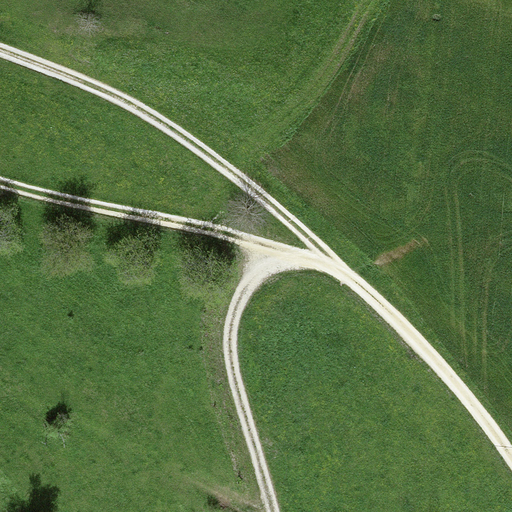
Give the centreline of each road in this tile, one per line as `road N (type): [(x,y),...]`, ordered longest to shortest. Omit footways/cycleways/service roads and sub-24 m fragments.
road 1 (track): [(511,462),(470,401),(392,319),(256,195),(154,118),(0,51)]
road 2 (track): [(337,267),(289,254),(257,273),(239,305),(233,377),(273,511)]
road 3 (track): [(289,254),(0,184)]
